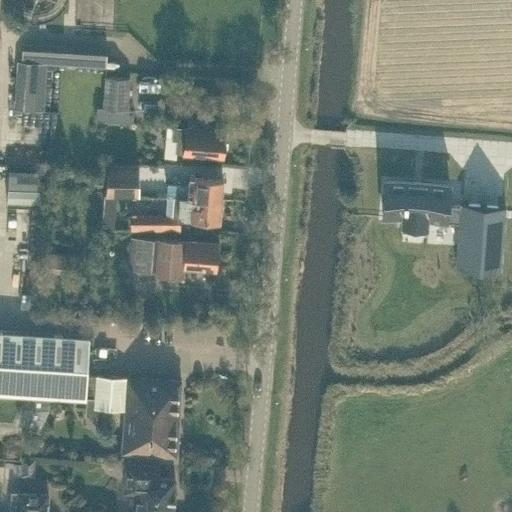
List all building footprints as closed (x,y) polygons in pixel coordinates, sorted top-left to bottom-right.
[(377,82),(434,84),(436,34),(379,32),(377,82)] [(106,64),(107,50),(22,44),(18,107),(43,108),(46,61),(106,64)] [(128,108),(130,76),(106,74),(103,106),(128,108)] [(224,129),(186,126),(172,125),(172,136),(165,136),(164,155),(176,156),(176,151),(222,153),(223,150),(225,148),(226,142),(224,139),(224,129)] [(139,193),(139,163),(109,163),(105,193),(139,193)] [(40,169),(16,169),(15,203),(39,203),(40,169)] [(168,182),(168,191),(181,191),(221,195),(223,177),(189,175),(189,183),(168,182)] [(386,178),(383,214),(404,216),(402,228),(426,229),(427,218),(446,219),(445,231),(458,232),(456,259),(500,263),(502,237),(511,237),(511,225),(503,225),(505,199),(461,196),(461,203),(449,202),(450,183),(386,178)] [(181,191),(168,191),(167,194),(179,195),(178,214),(220,217),(221,195),(181,191)] [(179,214),(131,214),(131,227),(162,227),(179,227),(179,214)] [(215,267),(217,242),(132,235),(129,267),(156,269),(155,274),(183,276),(184,265),(215,267)] [(70,266),(71,253),(45,251),(44,264),(70,266)] [(0,332),(0,387),(26,389),(25,403),(18,421),(24,424),(39,430),(48,406),(49,390),(84,392),(87,337),(0,332)] [(87,394),(86,411),(95,422),(103,422),(104,406),(125,407),(124,433),(123,450),(176,454),(181,378),(97,373),(88,372),(87,394)] [(157,475),(158,463),(126,461),(124,489),(137,490),(136,511),(135,511),(172,511),(174,478),(175,478),(175,476),(173,476),(157,475)] [(47,511),(48,492),(33,491),(28,491),(19,490),(18,490),(16,511),(47,511)]
